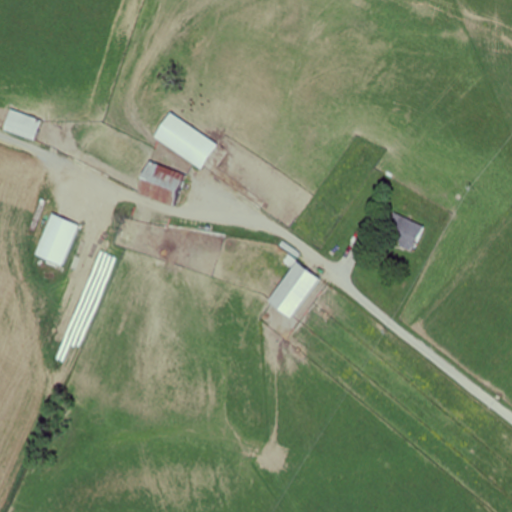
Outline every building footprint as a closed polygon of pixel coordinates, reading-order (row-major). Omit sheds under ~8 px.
[(42,121),(10,111),(3,132),(35,142),(42,121)] [(155,139),(202,169),(218,143),(171,113),(155,139)] [(173,206),(183,173),(146,161),(136,194),(173,206)] [(425,227),(393,213),(382,237),(414,252),(425,227)] [(82,227),(51,215),(34,256),(65,269),(82,227)] [(292,263),(265,304),(288,320),(316,279),(292,263)]
